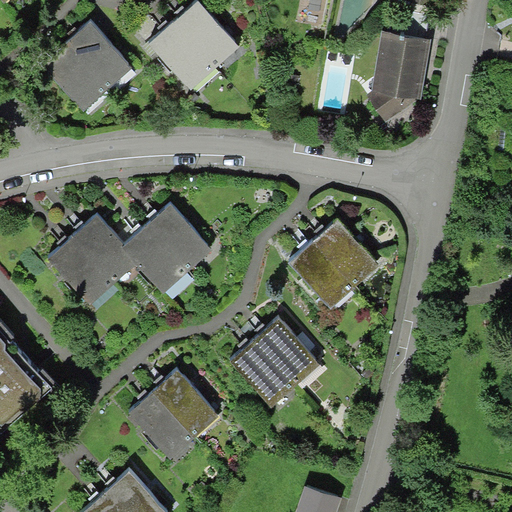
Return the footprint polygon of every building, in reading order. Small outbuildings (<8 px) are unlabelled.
[(200,0),(198,0),(175,21),(217,68),(242,46),(200,0)] [(92,20),(68,42),(109,88),(134,66),(92,20)] [(175,21),(152,42),(195,89),(217,68),(175,21)] [(431,40),(384,34),(379,85),(370,94),(388,121),(422,100),(431,40)] [(68,42),(44,63),(85,109),(109,88),(68,42)] [(174,200),(125,244),(169,292),(218,248),(174,200)] [(99,215),(51,255),(91,304),(140,264),(125,244),(99,215)] [(342,218),(294,257),(332,305),(381,265),(342,218)] [(285,318),(234,358),(270,405),(322,365),(285,318)] [(60,389),(0,322),(0,422),(10,434),(60,389)] [(185,368),(131,409),(171,460),(225,419),(185,368)] [(164,511),(128,473),(85,511),(164,511)] [(340,511),(344,497),(306,486),(297,511),(340,511)]
